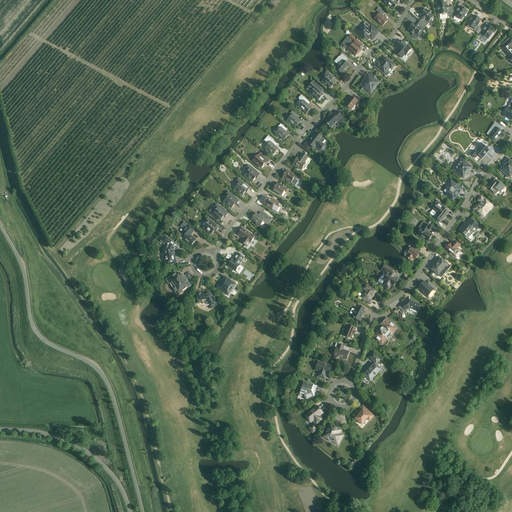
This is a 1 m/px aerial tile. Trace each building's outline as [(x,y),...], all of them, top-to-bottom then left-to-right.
[(391,8),(393,10),(398,4),(397,3),(399,0),(385,0),(384,2),(388,5),(388,8),(391,8)] [(451,15),(453,7),(448,8),(448,6),(447,7),(446,3),(444,3),(444,2),(441,3),(441,4),(439,4),(439,7),(438,7),(438,10),(439,10),(440,15),(441,15),(442,15),(443,15),(444,15),(445,15),(446,14),(447,14),(447,16),(451,15)] [(453,7),(451,15),(454,17),(455,16),(456,17),(456,18),(457,19),(458,19),(459,20),(460,20),(461,20),(464,17),(465,17),(466,15),(465,14),(467,11),(466,10),(466,9),(463,7),(463,8),(461,7),(459,10),(458,9),(457,10),(453,7)] [(375,19),(383,26),(387,21),(382,16),(385,13),(379,8),(376,11),(379,14),(375,19)] [(420,22),(426,27),(429,24),(428,22),(429,22),(430,22),(431,21),(432,20),(432,19),(432,18),(433,17),(430,14),(431,13),(429,11),(428,12),(426,9),(424,11),(423,10),(421,12),(422,13),(420,15),(422,17),(422,18),(422,19),(420,22)] [(477,34),(481,27),(479,25),(480,24),(479,23),(480,21),(479,19),(477,17),(476,17),(474,16),(472,19),(471,18),(470,21),(471,21),(468,25),(469,26),(469,27),(470,28),(471,29),(472,29),(473,29),(474,30),(473,31),(477,34)] [(368,41),(370,38),(371,39),(372,39),(373,39),(373,38),(372,37),(374,36),(375,36),(378,32),(371,26),(370,26),(366,22),(360,29),(361,29),(358,33),(363,37),(363,36),(368,41)] [(423,31),(426,27),(420,22),(417,25),(416,24),(416,25),(413,23),(411,25),(411,24),(409,27),(409,28),(408,29),(411,31),(410,32),(413,34),(413,33),(417,36),(418,35),(419,34),(420,34),(420,33),(421,32),(421,31),(421,30),(423,31)] [(481,27),(477,34),(481,36),(482,35),(483,36),(483,37),(484,38),(486,39),(487,38),(488,39),(490,35),(491,36),(493,34),(492,33),(494,30),(492,29),(493,28),(490,26),(490,27),(488,26),(486,29),(485,28),(484,29),(481,27)] [(356,40),(354,43),(350,40),(346,44),(350,48),(347,51),(352,55),(353,54),(355,56),(356,55),(361,50),(357,46),(359,43),(356,40)] [(511,47),(511,45),(511,41),(511,40),(502,48),(504,50),(506,51),(509,54),(509,55),(510,57),(508,59),(511,62),(511,47)] [(406,56),(411,49),(400,41),(395,47),(397,49),(399,50),(396,54),(401,58),(404,54),(406,56)] [(345,62),(347,59),(342,55),(340,58),(339,57),(334,62),(339,66),(336,69),(342,74),(349,66),(345,62)] [(392,70),(395,65),(385,57),(382,62),(380,64),(378,62),(374,67),(384,75),(389,68),(392,70)] [(326,84),(331,88),(336,83),(331,79),(333,76),(328,72),(324,76),(326,77),(323,81),(322,82),(325,85),(326,84)] [(372,88),(374,89),(379,83),(368,74),(360,85),(369,92),(372,88)] [(321,93),(323,91),(313,82),(309,86),(314,90),(309,94),(313,97),(314,96),(319,100),(323,95),(321,93)] [(302,109),(307,114),(311,108),(307,104),(309,102),(303,97),(300,101),(302,103),(299,106),(298,108),(301,110),(302,109)] [(358,97),(356,100),(352,97),(345,105),(351,110),(355,105),(357,107),(360,103),(361,104),(364,101),(358,97)] [(291,123),(296,127),(300,122),(296,118),(298,116),(293,111),(289,115),(291,117),(288,120),(287,121),(290,124),(291,123)] [(342,118),(343,117),(337,111),(333,115),(332,114),(324,122),(331,129),(336,124),(339,127),(345,121),(342,118)] [(500,136),(503,133),(500,131),(502,128),(495,123),(490,129),(493,131),(489,136),(496,141),(500,136)] [(279,136),(284,141),(289,135),(284,131),(286,129),(281,124),(277,128),(279,130),(276,133),(275,135),(278,137),(279,136)] [(316,146),(320,150),(324,145),(319,142),(322,138),(316,133),(308,144),(314,149),(316,146)] [(269,151),(273,155),(278,149),(274,146),(276,144),(268,136),(264,141),(268,145),(266,148),(265,149),(268,152),(269,151)] [(482,145),(480,143),(476,148),(478,150),(476,153),(473,151),(470,154),(475,158),(478,155),(482,159),(489,150),(482,145)] [(253,161),(261,168),(268,160),(260,153),(253,161)] [(305,164),(304,163),(308,158),(302,154),(299,159),(297,158),(293,165),(301,170),(302,169),(303,169),(304,169),(305,167),(305,166),(304,165),(305,164)] [(500,170),(510,177),(511,174),(511,161),(508,158),(504,162),(505,163),(500,170)] [(467,174),(468,175),(470,173),(469,172),(472,168),(462,159),(453,170),(463,179),(467,174)] [(256,177),(257,178),(260,175),(249,166),(246,169),(248,171),(244,176),(251,181),(252,180),(253,181),(256,177)] [(292,173),(290,176),(285,173),(282,178),(291,183),(295,186),(298,181),(296,179),(297,176),(292,173)] [(246,190),(247,191),(250,188),(239,179),(236,182),(238,184),(234,189),(241,195),(242,194),(243,195),(246,190)] [(502,189),(505,186),(495,179),(492,183),(491,182),(487,186),(491,189),(490,190),(496,195),(501,188),(502,189)] [(447,195),(453,200),(462,190),(451,181),(447,185),(448,186),(444,191),(447,194),(447,195)] [(282,186),(281,189),(276,186),(273,191),(281,196),(284,191),(286,192),(288,190),(282,186)] [(236,203),(237,204),(239,201),(228,192),(226,195),(228,197),(223,202),(230,208),(231,207),(232,207),(236,203)] [(484,200),(481,197),(478,201),(481,203),(478,207),(476,206),(474,209),(483,217),(492,206),(484,200)] [(273,199),(271,202),(266,199),(263,204),(271,209),(272,209),(276,212),(279,207),(278,206),(279,204),(273,199)] [(430,214),(441,222),(448,213),(444,209),(445,207),(437,201),(435,204),(436,206),(430,214)] [(224,215),(226,216),(228,214),(217,205),(214,208),(216,210),(212,214),(219,220),(220,219),(221,220),(224,215)] [(268,225),(271,219),(262,213),(260,216),(256,214),(252,220),(257,223),(256,224),(259,227),(260,225),(263,222),(268,225)] [(215,229),(216,230),(219,228),(208,218),(205,222),(207,223),(203,228),(210,234),(211,233),(212,234),(215,229)] [(469,233),(472,236),(479,227),(471,219),(464,227),(463,225),(459,230),(466,237),(469,233)] [(432,235),(427,233),(431,228),(425,224),(422,229),(421,229),(420,230),(419,230),(418,230),(417,232),(417,233),(418,234),(417,235),(421,238),(423,240),(424,239),(428,242),(432,235)] [(182,239),(191,246),(196,240),(190,235),(194,230),(189,225),(182,233),(185,236),(182,239)] [(249,243),(250,243),(255,237),(242,228),(238,235),(244,239),(241,243),(247,247),(249,243)] [(163,252),(163,253),(164,253),(166,266),(176,264),(174,255),(175,255),(175,252),(175,251),(178,247),(165,236),(161,241),(162,241),(167,246),(166,249),(165,248),(164,249),(164,250),(163,250),(163,251),(163,252)] [(456,249),(459,245),(455,241),(452,245),(450,244),(446,249),(453,255),(453,254),(456,257),(460,252),(456,249)] [(413,258),(415,259),(420,253),(415,250),(417,247),(412,243),(407,248),(410,250),(407,253),(409,255),(406,258),(410,261),(413,258)] [(240,265),(239,265),(244,258),(238,254),(233,261),(232,260),(228,266),(235,272),(240,265)] [(432,270),(438,276),(448,264),(441,259),(432,270)] [(390,285),(393,287),(398,279),(393,276),(395,273),(384,266),(381,271),(387,274),(386,277),(385,277),(384,278),(384,279),(383,281),(385,282),(382,286),(387,289),(390,285)] [(182,274),(179,276),(177,273),(166,280),(169,284),(171,283),(175,288),(173,289),(178,296),(191,286),(182,274)] [(232,279),(229,280),(225,277),(217,288),(228,296),(236,285),(235,282),(232,279)] [(432,284),(430,286),(424,281),(418,289),(427,297),(434,290),(435,291),(437,288),(432,284)] [(362,298),(370,304),(372,301),(370,300),(375,291),(366,285),(363,289),(366,291),(362,298)] [(209,293),(201,295),(201,292),(196,293),(197,295),(196,295),(197,304),(203,303),(203,304),(207,306),(208,305),(211,309),(218,304),(211,294),(209,293)] [(410,308),(417,312),(420,305),(409,299),(401,305),(402,305),(398,308),(403,312),(405,310),(406,311),(410,308)] [(363,311),(365,309),(359,306),(358,308),(357,308),(355,311),(352,309),(350,313),(353,315),(352,318),(359,322),(365,312),(363,311)] [(391,333),(392,334),(395,331),(394,330),(396,329),(387,320),(383,325),(385,327),(379,333),(379,332),(375,337),(382,343),(383,341),(384,342),(387,339),(386,339),(391,333)] [(353,334),(354,335),(355,332),(354,331),(356,328),(348,325),(343,336),(351,339),(353,334)] [(338,344),(338,345),(336,344),(335,347),(336,348),(334,355),(334,356),(334,357),(335,358),(336,358),(337,358),(338,357),(345,359),(348,352),(343,350),(344,346),(338,344)] [(383,367),(378,363),(380,360),(378,358),(373,353),(369,358),(374,362),(376,364),(375,365),(375,364),(371,368),(371,367),(367,372),(364,376),(365,377),(362,381),(366,385),(370,381),(370,382),(374,377),(375,378),(378,374),(377,374),(381,370),(383,367)] [(326,374),(329,375),(331,366),(319,362),(316,371),(319,372),(317,377),(324,379),(326,374)] [(313,385),(303,382),(302,388),(300,394),(304,395),(305,400),(314,397),(317,386),(313,385)] [(319,416),(322,413),(317,406),(306,416),(311,422),(314,420),(317,424),(322,420),(319,416)] [(367,419),(369,421),(374,416),(363,406),(358,411),(361,413),(355,419),(362,425),(367,419)] [(335,427),(334,429),(330,427),(329,429),(328,429),(323,437),(328,440),(329,441),(331,442),(333,442),(338,445),(342,436),(339,434),(341,430),(335,427)]
